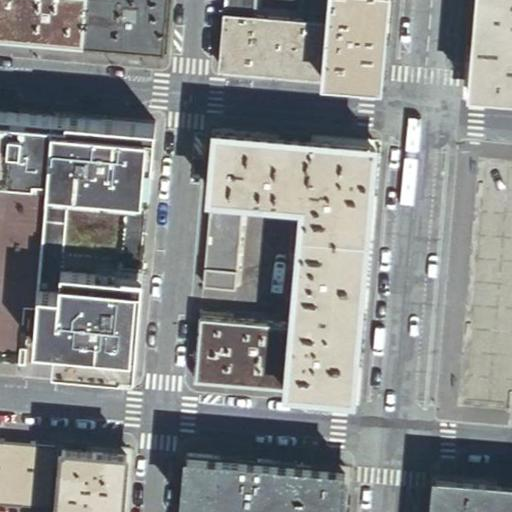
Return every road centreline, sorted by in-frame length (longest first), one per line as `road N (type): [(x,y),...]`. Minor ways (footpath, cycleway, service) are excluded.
road 1 (residential): [(191,97),(163,412)]
road 2 (secondary): [(422,117),(395,432)]
road 3 (residential): [(395,432),(163,412)]
road 4 (residential): [(191,97),(422,117)]
road 5 (residential): [(0,81),(191,97)]
road 6 (residential): [(163,412),(0,399)]
